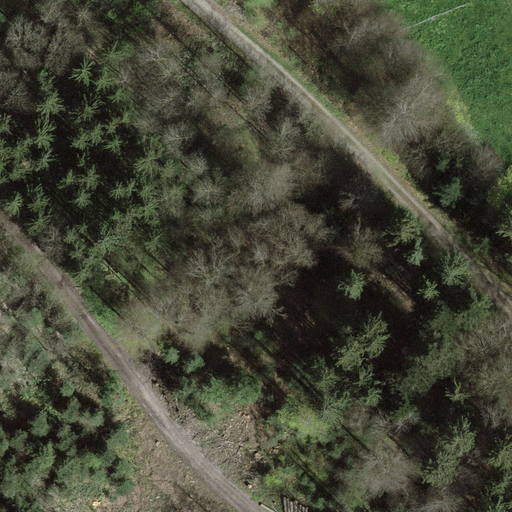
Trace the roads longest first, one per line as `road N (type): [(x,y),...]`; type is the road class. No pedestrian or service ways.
road 1 (track): [(0,209),(201,460),(259,511)]
road 2 (track): [(383,37),(470,178),(511,209)]
